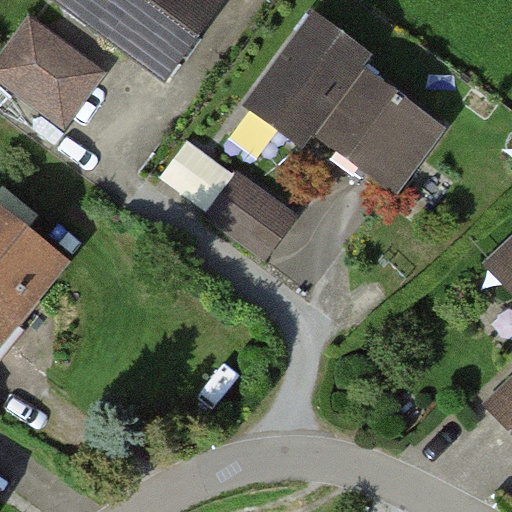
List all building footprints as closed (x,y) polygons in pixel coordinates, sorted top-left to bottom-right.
[(63,0),(165,75),(220,0),(63,0)] [(392,192),(439,128),(358,69),(366,58),(316,21),(252,109),(302,146),(312,133),(392,192)] [(51,39),(16,89),(66,124),(101,74),(51,39)] [(261,270),(299,217),(244,177),(205,231),(261,270)] [(0,346),(71,260),(0,202),(0,346)] [(511,390),(493,408),(511,427),(511,390)]
